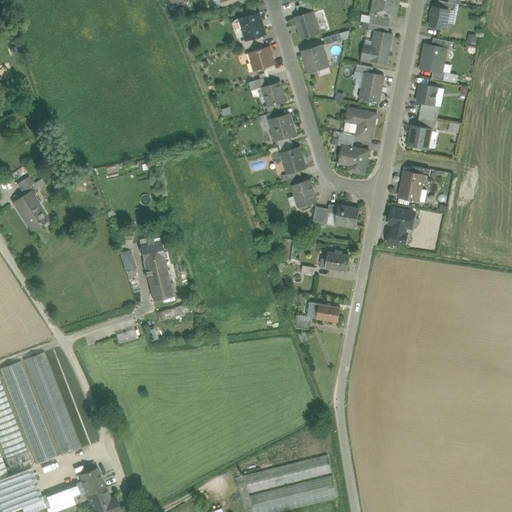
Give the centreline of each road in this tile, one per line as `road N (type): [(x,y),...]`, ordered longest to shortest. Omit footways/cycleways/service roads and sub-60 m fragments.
road 1 (residential): [(381,199),(338,411),(354,511)]
road 2 (residential): [(136,511),(80,372),(0,244)]
road 3 (residential): [(268,0),(325,169),(340,186),(381,199)]
road 4 (residential): [(420,0),(381,199)]
